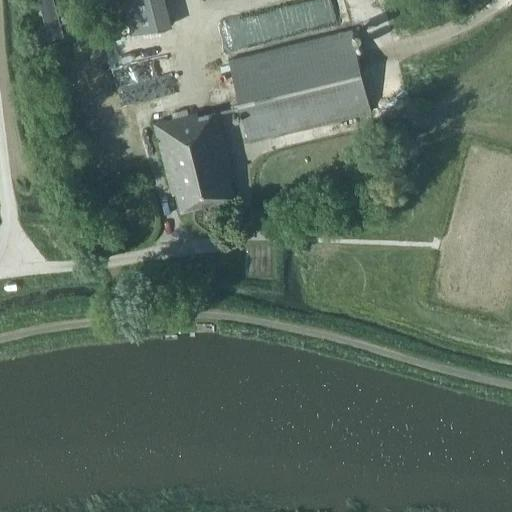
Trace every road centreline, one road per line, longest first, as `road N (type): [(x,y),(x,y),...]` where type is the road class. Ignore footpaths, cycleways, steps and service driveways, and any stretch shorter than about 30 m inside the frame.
road 1 (unclassified): [(17,271),(157,253)]
road 2 (unclassified): [(17,271),(0,136)]
